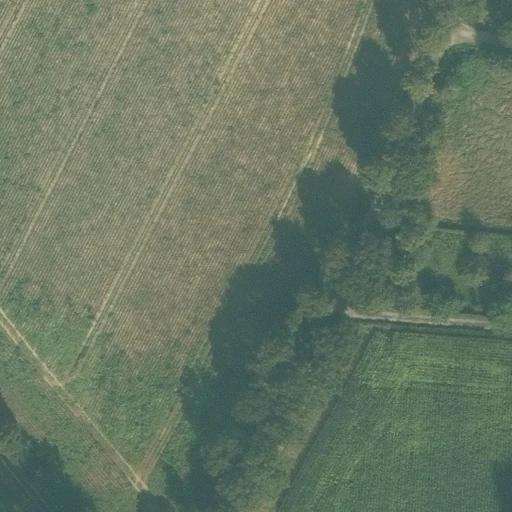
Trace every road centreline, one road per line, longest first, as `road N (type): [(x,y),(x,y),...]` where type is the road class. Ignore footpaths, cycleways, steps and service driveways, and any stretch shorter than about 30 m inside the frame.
road 1 (unclassified): [(448,0),(318,308),(210,511)]
road 2 (track): [(511,324),(318,308)]
